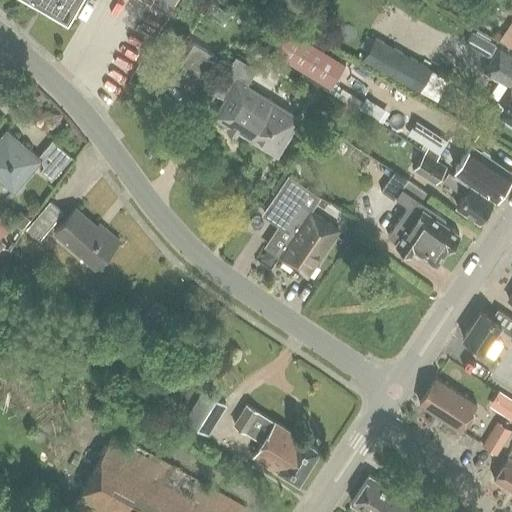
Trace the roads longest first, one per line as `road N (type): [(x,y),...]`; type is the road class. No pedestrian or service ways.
road 1 (residential): [(395,396),(205,265),(111,148),(15,49)]
road 2 (secondary): [(395,396),(511,226)]
road 3 (residential): [(474,511),(457,500),(468,483),(376,424)]
